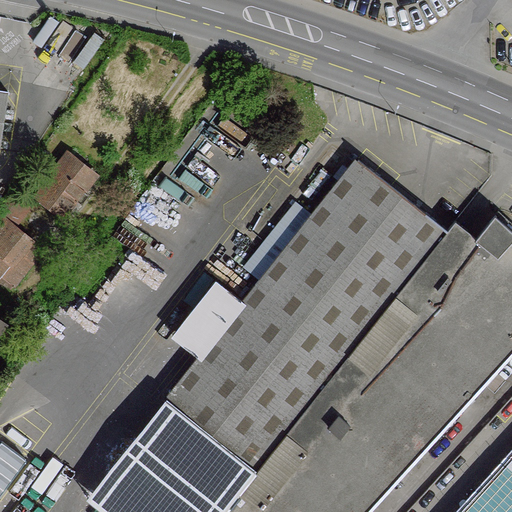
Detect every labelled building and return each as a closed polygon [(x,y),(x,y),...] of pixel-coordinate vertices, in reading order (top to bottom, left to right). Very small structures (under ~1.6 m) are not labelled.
[(0,147),(1,148),(9,88),(0,86),(0,147)] [(98,172),(68,149),(35,193),(65,216),(98,172)] [(193,511),(369,511),(511,360),(511,221),(504,214),(487,238),(460,219),(451,231),(359,157),(175,397),(242,452),(193,511)] [(0,214),(5,218),(16,227),(35,201),(13,186),(0,204),(0,214)] [(16,227),(5,218),(0,223),(0,289),(5,294),(42,249),(16,227)] [(0,502),(33,456),(8,439),(0,450),(0,502)] [(511,511),(511,463),(467,511),(511,511)]
